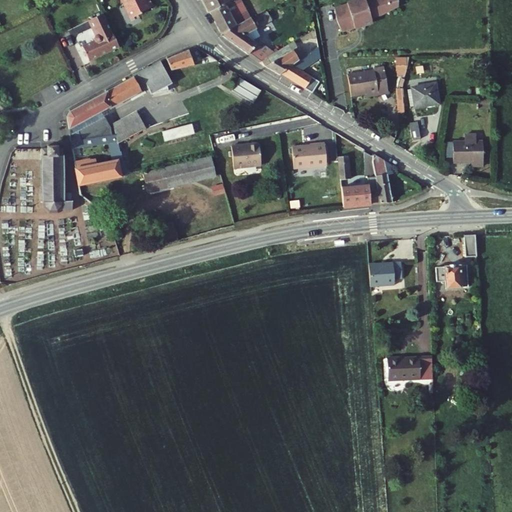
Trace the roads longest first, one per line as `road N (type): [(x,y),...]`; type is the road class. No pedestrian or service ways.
road 1 (tertiary): [(0,310),(280,235),(429,219)]
road 2 (residential): [(437,178),(234,59),(203,26)]
road 3 (residential): [(203,26),(17,128),(0,151)]
road 4 (track): [(77,511),(2,309)]
